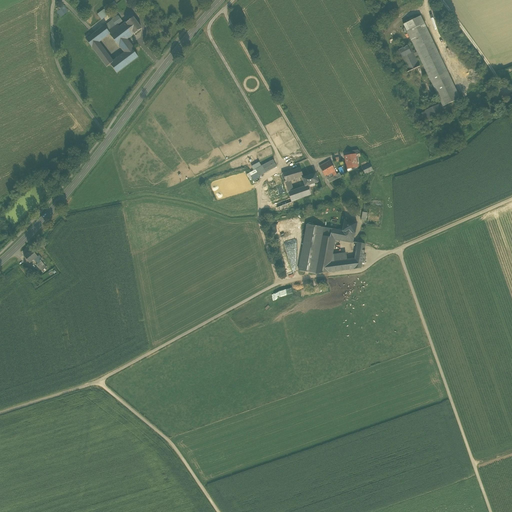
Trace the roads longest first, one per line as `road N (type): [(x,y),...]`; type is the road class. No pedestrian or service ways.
road 1 (unclassified): [(0,413),(98,381),(279,282),(360,270),(511,198)]
road 2 (primary): [(0,262),(43,221),(220,0)]
road 3 (track): [(396,249),(490,511)]
road 4 (unclassified): [(222,9),(343,207)]
road 5 (unclassified): [(222,9),(207,32),(286,168)]
road 6 (track): [(98,381),(170,442),(217,511)]
road 7 (track): [(111,135),(60,70),(54,0)]
road 8 (track): [(286,168),(257,184),(279,282)]
road 9 (unclassified): [(440,0),(511,97)]
